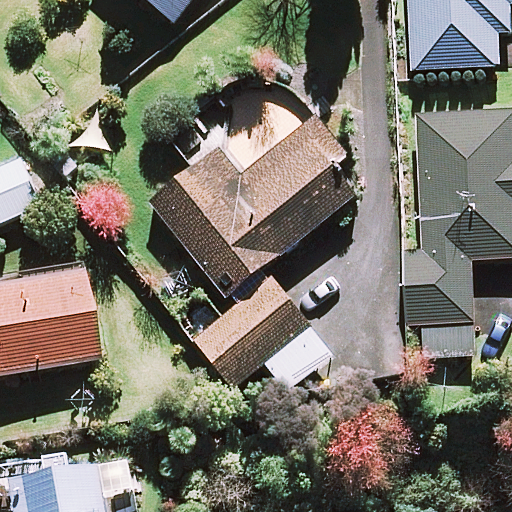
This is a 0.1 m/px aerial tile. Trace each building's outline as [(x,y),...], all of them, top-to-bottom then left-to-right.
[(146,0),(178,25),(198,0),(146,0)] [(500,35),(511,34),(511,0),(411,0),(413,73),(501,71),(500,35)] [(511,262),(511,116),(422,117),(422,251),(409,251),(410,328),(423,328),(423,360),(474,360),(473,262),(511,262)] [(346,159),(316,122),(241,182),(220,156),(156,207),(230,301),(357,200),(333,169),(346,159)] [(0,226),(42,209),(23,164),(0,173),(0,226)] [(0,382),(109,363),(94,277),(0,293),(0,382)] [(334,361),(276,285),(199,344),(235,392),(267,368),(288,396),(334,361)] [(73,475),(70,458),(0,469),(0,511),(137,511),(130,465),(73,475)]
